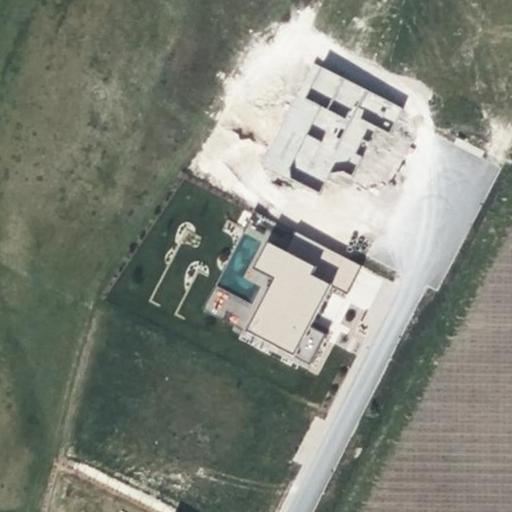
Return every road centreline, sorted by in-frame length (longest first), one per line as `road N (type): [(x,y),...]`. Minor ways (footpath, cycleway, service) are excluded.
road 1 (residential): [(475,166),(294,511)]
road 2 (track): [(511,165),(339,511)]
